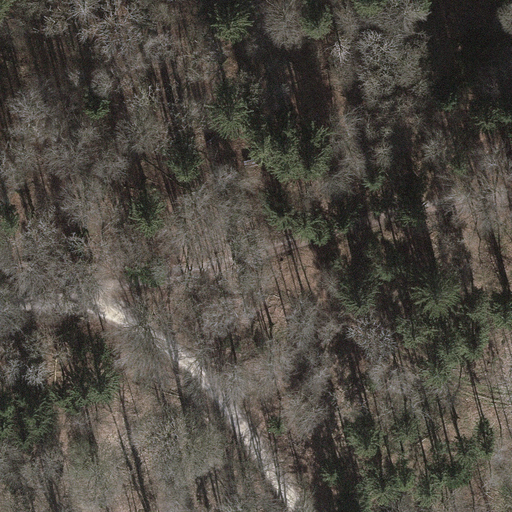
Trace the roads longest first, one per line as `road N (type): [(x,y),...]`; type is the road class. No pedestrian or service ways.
road 1 (track): [(95,303),(155,277),(311,235),(444,206),(511,201)]
road 2 (track): [(304,511),(191,362),(146,331),(95,303),(0,309)]
